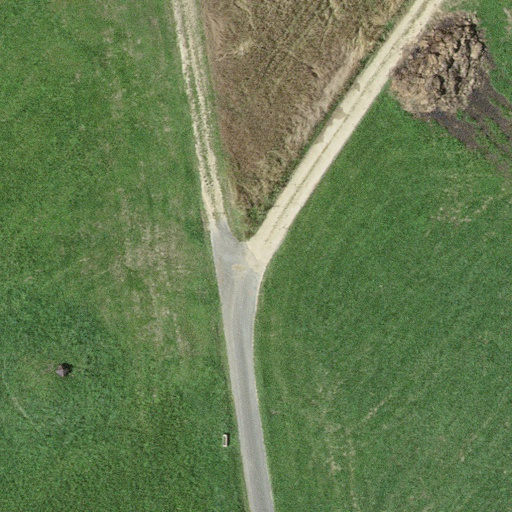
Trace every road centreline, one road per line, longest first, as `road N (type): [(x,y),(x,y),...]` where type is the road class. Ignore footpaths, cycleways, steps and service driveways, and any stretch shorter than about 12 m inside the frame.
road 1 (track): [(425,0),(311,165),(230,397)]
road 2 (track): [(230,397),(183,0)]
